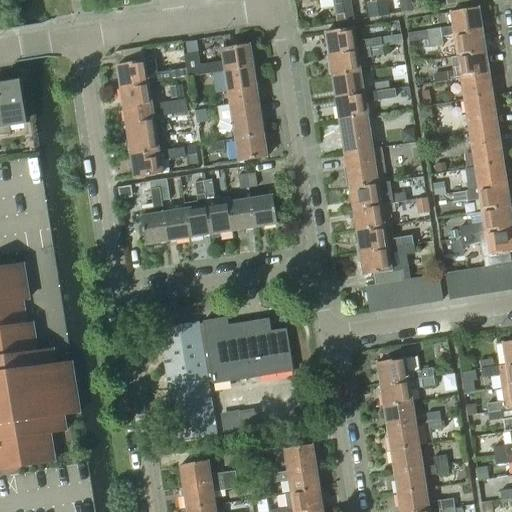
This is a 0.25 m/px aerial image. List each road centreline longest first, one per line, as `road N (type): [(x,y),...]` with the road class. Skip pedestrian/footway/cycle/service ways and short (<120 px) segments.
road 1 (residential): [(315,264),(273,6)]
road 2 (residential): [(78,39),(118,297)]
road 3 (residential): [(118,297),(152,511)]
road 4 (residential): [(118,297),(315,264)]
road 5 (residential): [(324,334),(511,304)]
road 6 (residential): [(353,511),(324,334)]
